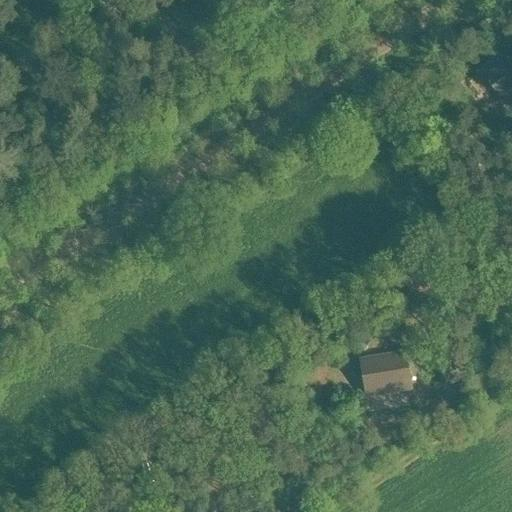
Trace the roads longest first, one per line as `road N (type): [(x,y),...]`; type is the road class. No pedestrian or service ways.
road 1 (track): [(0,296),(449,0)]
road 2 (track): [(332,511),(436,441)]
